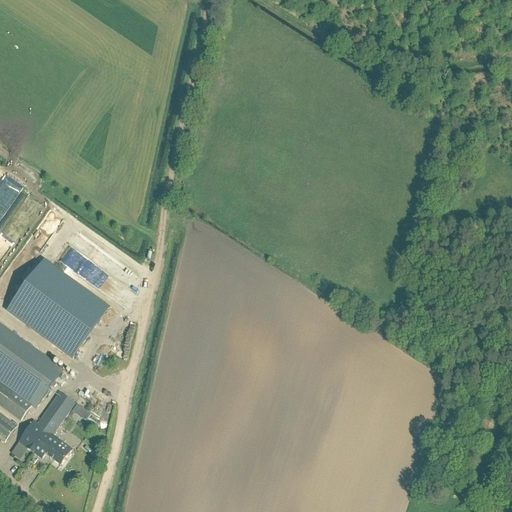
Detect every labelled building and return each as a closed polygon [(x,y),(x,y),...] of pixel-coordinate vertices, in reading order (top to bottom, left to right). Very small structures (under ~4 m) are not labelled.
[(64,254),(58,262),(89,283),(94,275),(64,254)] [(10,310),(74,358),(107,313),(43,265),(10,310)] [(0,386),(32,409),(33,408),(37,410),(63,374),(0,328),(0,386)] [(61,468),(73,451),(52,437),(66,418),(75,405),(60,394),(51,407),(38,425),(34,423),(19,444),(42,461),(45,457),(61,468)] [(0,440),(5,445),(17,429),(0,416),(0,440)] [(69,436),(64,442),(70,448),(76,442),(69,436)] [(14,444),(7,456),(15,461),(22,449),(14,444)]
